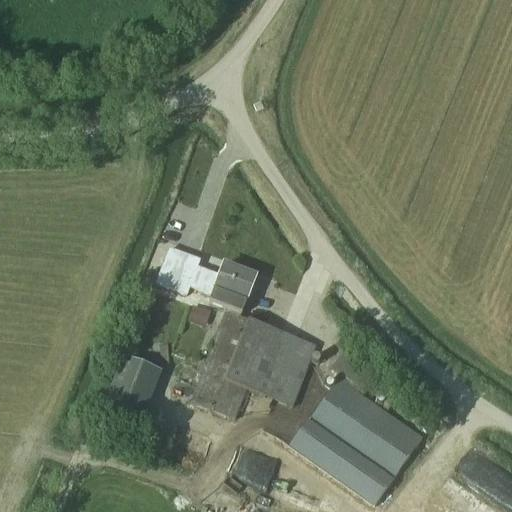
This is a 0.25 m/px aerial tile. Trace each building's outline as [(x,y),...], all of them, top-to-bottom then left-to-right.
[(255,280),(223,267),(214,289),(217,290),(215,293),(213,292),(208,304),(227,311),(225,315),(224,315),(189,406),(234,423),(246,394),(291,412),(315,349),(248,324),(238,320),(239,316),(241,317),(246,304),(244,304),(245,301),(247,302),(255,280)] [(210,315),(192,309),(187,325),(204,331),(210,315)] [(343,354),(330,370),(363,395),(376,378),(343,354)] [(121,360),(100,416),(139,430),(160,374),(121,360)] [(307,426),(376,475),(408,430),(339,381),(307,426)] [(460,477),(511,511),(511,477),(502,470),(506,465),(481,448),(460,477)] [(455,489),(446,509),(451,511),(491,511),(494,507),(455,489)]
